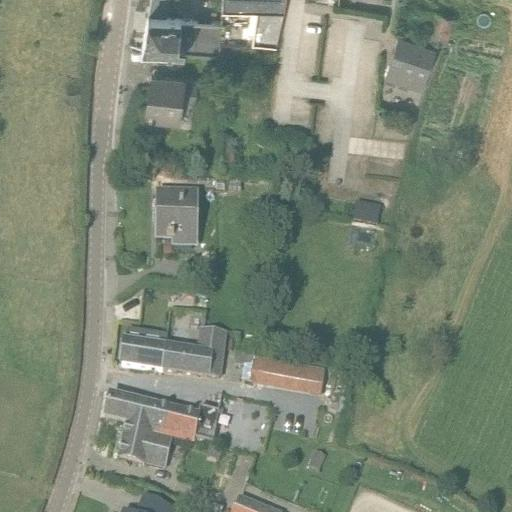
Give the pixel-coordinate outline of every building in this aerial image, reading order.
[(211,23),(195,23),(180,21),(180,20),(160,17),(165,0),(153,0),(147,16),(141,48),(141,49),(166,52),(183,54),(191,55),(234,61),(228,77),(235,79),(246,49),(219,45),(220,24),(211,23)] [(221,0),(221,9),(224,9),(224,12),(223,24),(220,24),(219,45),(246,49),(247,46),(252,46),(252,44),(277,45),(287,0),(221,0)] [(447,47),(455,19),(431,11),(423,39),(447,47)] [(434,48),(397,36),(383,79),(421,92),(434,48)] [(151,75),(149,89),(146,109),(161,111),(159,123),(179,126),(182,103),(195,105),(199,80),(186,78),(186,81),(151,75)] [(82,96),(68,97),(69,108),(83,107),(82,96)] [(236,145),(235,145),(224,144),(214,143),(212,177),(234,178),(236,145)] [(193,247),(190,195),(171,194),(171,197),(159,197),(158,240),(167,240),(167,242),(173,241),(173,240),(186,240),(192,239),(192,247),(193,247)] [(379,212),(355,207),(352,225),(375,230),(379,212)] [(197,353),(164,349),(162,372),(218,379),(223,333),(200,330),(197,353)] [(143,347),(124,345),(123,346),(120,368),(140,370),(162,372),(164,349),(143,347)] [(244,368),(241,386),(258,389),(261,372),(259,371),(261,359),(236,355),(234,367),(244,368)] [(321,395),(324,374),(277,366),(273,388),(321,395)] [(173,438),(152,434),(153,431),(158,408),(109,397),(105,420),(127,426),(119,461),(166,471),(173,438)] [(158,408),(153,431),(212,444),(218,414),(199,410),(198,417),(158,408)] [(219,451),(208,448),(205,458),(216,461),(219,451)] [(323,458),(313,454),(306,469),(317,473),(323,458)] [(270,511),(237,499),(232,511),(270,511)] [(166,511),(141,502),(136,511),(166,511)]
